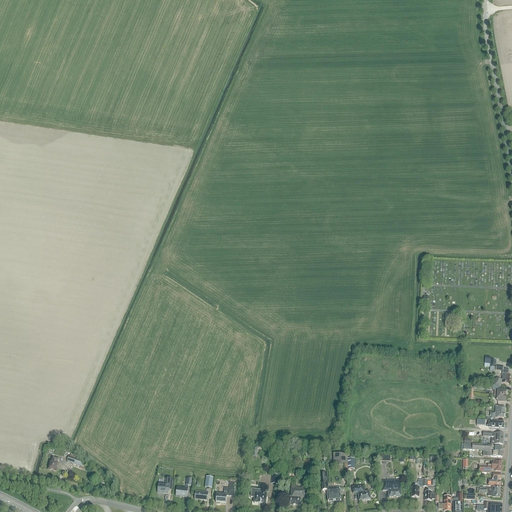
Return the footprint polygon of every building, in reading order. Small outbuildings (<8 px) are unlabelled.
[(501,384),(508,385),(510,375),(508,374),(508,370),(503,369),(503,367),(496,366),(495,370),(502,371),(502,373),(501,376),(502,376),(502,380),(494,379),(493,385),(501,386),(501,384)] [(489,419),(489,420),(494,420),(495,418),(498,418),(504,418),(504,413),(505,407),(497,407),(495,407),(495,413),(490,413),(490,416),(486,416),(486,419),(489,419)] [(504,422),(495,422),(495,420),(489,420),(488,427),(503,428),(504,422)] [(494,437),(494,439),(491,439),(491,444),(503,445),(503,434),(494,433),(491,433),(483,432),(482,436),(491,437),(494,437)] [(463,450),(483,451),(502,452),(502,447),(493,447),(493,446),(463,444),(463,450)] [(344,464),(347,464),(347,455),(333,454),(333,465),(344,464)] [(67,462),(82,467),(84,461),(69,456),(67,462)] [(410,456),(410,467),(417,467),(417,464),(423,464),(423,459),(416,459),(416,456),(410,456)] [(58,466),(59,464),(57,463),(58,459),(52,458),(51,462),(50,462),(48,470),(56,472),(58,466)] [(495,461),(495,463),(492,462),(491,469),(495,469),(495,471),(501,471),(502,461),(495,461)] [(501,474),(492,474),(492,479),(494,479),(494,481),(488,481),(488,486),(500,487),(500,481),(499,481),(499,479),(500,479),(501,474)] [(278,485),(279,475),(271,475),(271,484),(278,485)] [(191,486),(192,479),(187,478),(185,487),(183,487),(183,488),(177,487),(176,496),(187,497),(188,488),(187,488),(188,485),(191,486)] [(419,488),(427,488),(427,480),(418,480),(418,483),(413,483),(413,487),(412,487),(412,498),(419,498),(419,488)] [(172,488),(172,481),(167,481),(167,485),(158,484),(158,493),(168,494),(169,488),(172,488)] [(388,498),(401,497),(401,490),(400,490),(400,481),(382,481),(382,482),(382,491),(388,491),(388,498)] [(259,490),(255,490),(251,489),(250,498),(255,498),(254,503),(266,504),(267,494),(265,494),(265,491),(268,491),(269,485),(259,484),(259,490)] [(306,486),(304,486),(302,486),(302,489),(297,489),(297,486),(291,485),(291,498),(288,497),(288,505),(301,506),(301,498),(305,498),(306,486)] [(369,493),(370,493),(369,492),(365,492),(364,486),(352,487),(353,494),(358,493),(359,502),(370,500),(369,493)] [(341,491),(340,491),(340,489),(339,489),(339,487),(328,488),(328,490),(326,491),(327,502),(341,501),(340,495),(341,495),(341,491)] [(492,487),(492,488),(481,488),(481,489),(476,488),(476,492),(479,493),(486,493),(488,493),(488,496),(491,497),(491,498),(500,499),(500,488),(492,487)] [(216,503),(217,503),(217,504),(219,505),(219,504),(220,504),(220,503),(226,504),(227,496),(234,497),(235,489),(234,489),(229,489),(224,488),(223,495),(217,495),(216,503)] [(431,501),(431,500),(435,500),(435,495),(434,494),(434,489),(427,489),(427,492),(425,492),(425,501),(431,501)] [(207,501),(208,492),(204,492),(195,491),(194,500),(207,501)] [(462,503),(462,494),(457,494),(457,496),(457,499),(457,503),(453,503),(452,511),(462,511),(462,503)] [(450,511),(450,496),(444,496),(444,504),(438,504),(438,510),(444,510),(444,511),(450,511)] [(488,511),(501,511),(502,504),(484,503),(484,510),(489,510),(488,511)]
